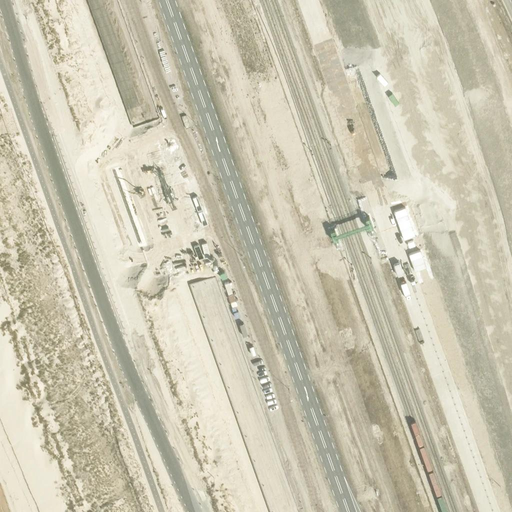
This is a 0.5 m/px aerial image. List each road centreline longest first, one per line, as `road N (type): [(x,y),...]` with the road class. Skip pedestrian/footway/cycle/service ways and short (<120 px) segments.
road 1 (secondary): [(346,511),(166,0)]
road 2 (trunk): [(137,0),(312,511)]
road 3 (trunk): [(385,511),(276,179)]
road 4 (trunk): [(157,220),(275,511)]
road 5 (unclassified): [(84,245),(193,511)]
road 6 (unclassified): [(509,352),(509,314),(455,105)]
road 7 (unclassified): [(434,125),(509,352)]
road 8 (unclassified): [(4,0),(77,227)]
road 9 (trunk): [(88,0),(151,201)]
road 10 (trunk): [(269,159),(210,0)]
road 11 (unclassified): [(276,179),(434,125)]
road 12 (unclassified): [(426,103),(269,159)]
road 13 (unclassified): [(157,220),(276,179)]
road 14 (unclassified): [(269,159),(151,201)]
